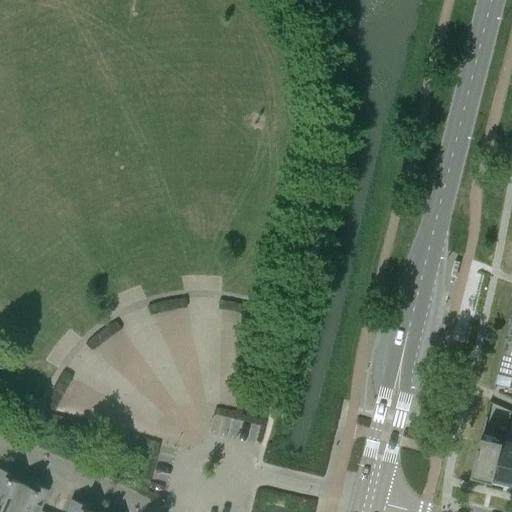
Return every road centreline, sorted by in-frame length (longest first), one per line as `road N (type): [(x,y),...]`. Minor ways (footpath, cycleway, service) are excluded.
road 1 (tertiary): [(369,505),(496,0)]
road 2 (residential): [(158,511),(0,436)]
